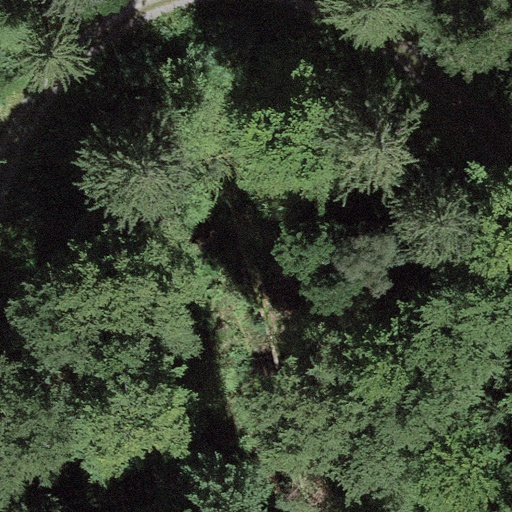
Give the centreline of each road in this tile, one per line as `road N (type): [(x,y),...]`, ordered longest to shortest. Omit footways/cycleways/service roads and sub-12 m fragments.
road 1 (track): [(147,0),(47,87),(14,144),(0,189)]
road 2 (track): [(511,163),(412,59),(330,0)]
